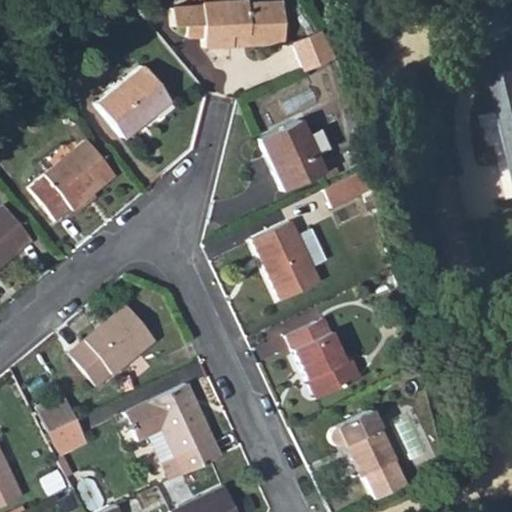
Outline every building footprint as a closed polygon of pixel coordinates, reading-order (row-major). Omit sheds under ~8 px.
[(197,48),(229,47),(229,41),(242,41),(242,46),(279,44),(277,1),(242,3),(241,0),(220,0),(195,1),(195,6),(166,7),(166,26),(181,26),(182,39),(197,39),(197,48)] [(299,71),(334,56),(325,40),(319,28),(288,42),(299,71)] [(511,47),(489,53),(511,158),(511,47)] [(89,104),(114,135),(147,110),(149,113),(163,101),(136,66),(89,104)] [(147,110),(114,135),(117,138),(149,113),(147,110)] [(305,153),(299,140),(292,123),(253,140),(276,191),(315,173),(305,153)] [(313,133),(299,140),(305,153),(320,147),(313,133)] [(106,175),(79,142),(22,187),(49,221),(106,175)] [(364,167),(316,189),(326,209),(370,190),(364,167)] [(447,266),(474,259),(453,177),(427,183),(447,266)] [(0,258),(22,241),(0,212),(0,258)] [(291,237),(285,222),(245,240),(273,301),(312,283),(305,269),(317,263),(303,232),(291,237)] [(478,279),(474,259),(447,266),(451,285),(478,279)] [(147,341),(117,307),(75,340),(76,343),(62,354),(89,387),(104,375),(106,377),(147,341)] [(337,360),(318,318),(279,337),(308,399),(354,379),(345,357),(337,360)] [(165,480),(215,457),(180,383),(118,412),(132,441),(144,435),(165,480)] [(44,432),(70,420),(61,401),(35,413),(44,432)] [(347,418),(361,411),(356,401),(343,407),(347,418)] [(359,473),(370,496),(398,483),(364,410),(361,411),(347,418),(323,429),(321,436),(324,444),(328,446),(337,444),(352,475),(359,473)] [(78,437),(70,420),(44,432),(52,449),(78,437)] [(0,502),(17,494),(0,462),(0,502)] [(230,511),(219,486),(166,511),(230,511)]
